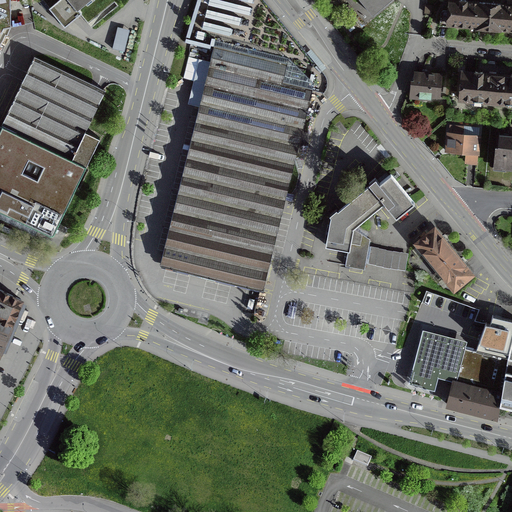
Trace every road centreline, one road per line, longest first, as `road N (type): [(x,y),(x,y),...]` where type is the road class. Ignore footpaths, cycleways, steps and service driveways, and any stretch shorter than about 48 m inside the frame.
road 1 (primary): [(185,346),(511,438)]
road 2 (secondary): [(169,0),(119,201)]
road 3 (residential): [(511,50),(417,44),(381,117)]
road 4 (residential): [(381,117),(289,0)]
road 5 (residential): [(460,212),(381,117)]
road 6 (residential): [(114,511),(32,499),(7,467)]
